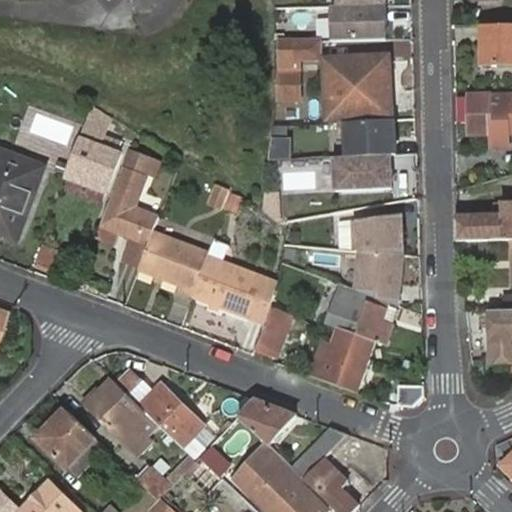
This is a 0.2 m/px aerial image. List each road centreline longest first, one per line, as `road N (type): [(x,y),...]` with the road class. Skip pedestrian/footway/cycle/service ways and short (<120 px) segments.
road 1 (residential): [(456,407),(445,382),(435,0)]
road 2 (residential): [(417,429),(387,429),(89,320)]
road 3 (residential): [(89,320),(0,415)]
